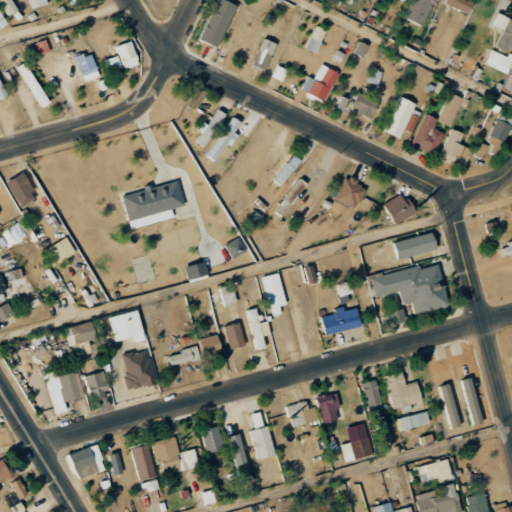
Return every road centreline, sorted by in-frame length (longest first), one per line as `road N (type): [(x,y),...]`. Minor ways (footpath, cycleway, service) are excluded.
road 1 (residential): [(127,0),(173,55),(450,191),(511,433)]
road 2 (residential): [(511,313),(37,444)]
road 3 (residential): [(0,151),(132,110),(173,55)]
road 4 (residential): [(0,383),(78,511)]
